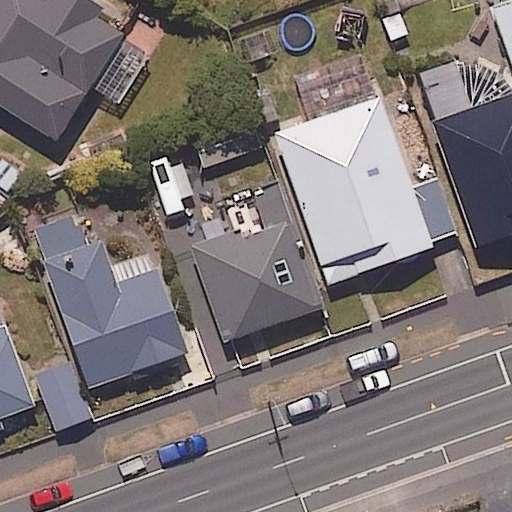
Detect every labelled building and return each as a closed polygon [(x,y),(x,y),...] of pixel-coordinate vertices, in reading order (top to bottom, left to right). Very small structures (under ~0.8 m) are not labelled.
[(0,0),(0,98),(59,135),(93,80),(123,98),(154,45),(93,8),(98,0),(0,0)] [(511,0),(505,0),(497,3),(511,46),(511,0)] [(511,88),(472,102),(455,53),(419,65),(480,239),(511,228),(511,88)] [(416,183),(383,90),(280,127),(332,275),(460,229),(440,174),(416,183)] [(319,304),(288,209),(197,238),(227,333),(319,304)] [(103,229),(88,234),(45,248),(90,380),(190,346),(157,247),(114,261),(103,229)] [(0,424),(8,422),(4,411),(37,399),(1,301),(0,301),(0,424)] [(235,368),(228,343),(179,357),(186,382),(235,368)] [(94,413),(74,358),(38,370),(58,426),(94,413)]
